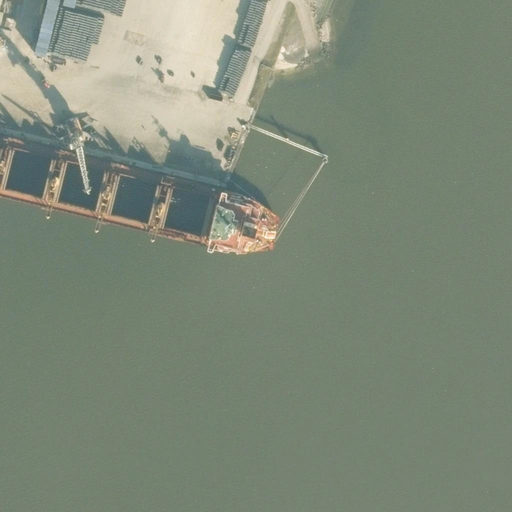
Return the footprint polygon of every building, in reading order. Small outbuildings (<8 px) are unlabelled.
[(260,0),(221,0),(220,4),(236,7),(233,20),(259,25),(260,19),(259,19),(260,16),(248,13),(249,9),(261,12),(263,1),(260,0)] [(17,3),(7,1),(5,12),(15,14),(17,3)] [(166,27),(163,39),(215,51),(218,39),(217,39),(220,27),(176,16),(173,29),(166,27)] [(7,17),(5,25),(13,27),(15,19),(7,17)] [(0,32),(11,35),(12,31),(0,28),(0,27),(0,32)]
